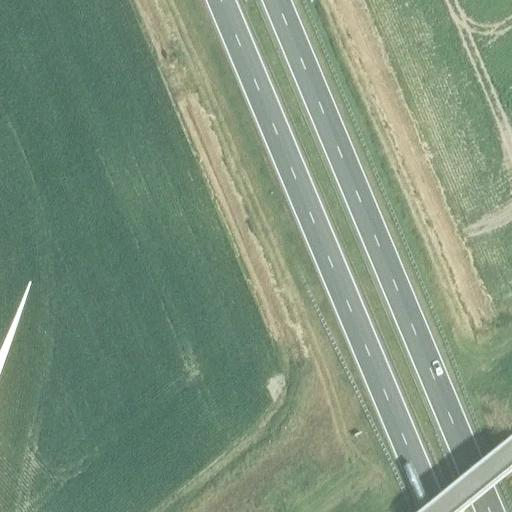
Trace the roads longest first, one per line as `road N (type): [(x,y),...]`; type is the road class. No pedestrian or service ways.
road 1 (trunk): [(490,511),(274,0)]
road 2 (trunk): [(219,0),(433,511)]
